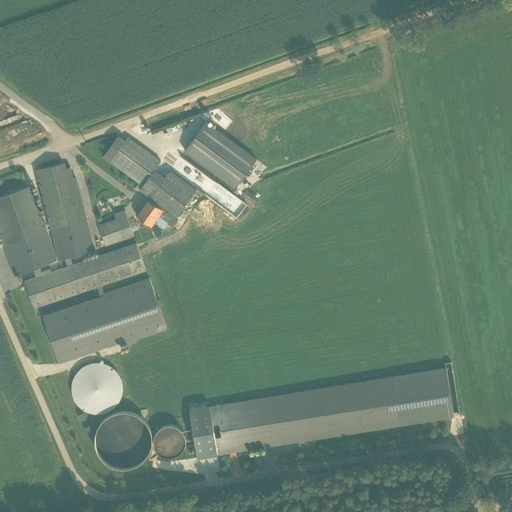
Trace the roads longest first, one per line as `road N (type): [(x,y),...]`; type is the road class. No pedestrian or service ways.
road 1 (unclassified): [(485,511),(473,450),(98,498),(84,491),(0,302)]
road 2 (track): [(150,115),(474,0)]
